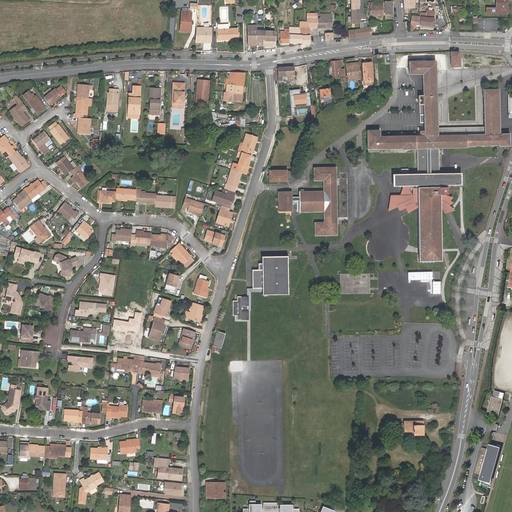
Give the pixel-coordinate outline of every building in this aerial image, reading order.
[(351,0),(351,8),(359,8),(358,4),(360,4),(359,0),(351,0)] [(413,0),(402,0),(403,0),(403,9),(415,8),(413,0)] [(505,0),(496,0),(496,8),(487,8),(487,13),(507,13),(507,2),(505,2),(505,0)] [(394,14),(393,2),(385,2),(385,3),(385,6),(376,6),(376,3),(368,3),(368,6),(370,6),(370,14),(394,14)] [(359,10),(359,8),(351,8),(351,22),(359,21),(359,11),(359,10)] [(421,13),(421,17),(420,25),(423,26),(433,27),(434,11),(426,10),(425,14),(421,13)] [(179,33),(186,34),(187,24),(189,24),(190,15),(180,14),(179,33)] [(320,18),(317,18),(317,28),(325,27),(332,26),(331,14),(320,14),(320,18)] [(412,16),(411,20),(411,25),(410,30),(413,30),(413,25),(420,25),(421,17),(412,16)] [(317,28),(317,18),(307,18),(307,22),(300,22),(300,28),(300,35),(310,35),(310,28),(317,28)] [(257,25),(246,25),(246,46),(256,46),(257,31),(257,25)] [(237,39),(237,28),(217,27),(217,38),(237,39)] [(370,27),(367,27),(362,28),(363,29),(363,36),(371,35),(370,27)] [(300,35),(300,28),(297,28),(297,29),(289,30),(289,31),(289,43),(301,43),(301,45),(310,44),(310,35),(300,35)] [(355,30),(349,31),(349,38),(356,37),(363,36),(363,29),(355,30)] [(263,46),(265,31),(257,31),(256,46),(263,46)] [(274,32),(265,31),(263,46),(275,46),(275,36),(274,32)] [(289,43),(289,31),(280,31),(280,43),(289,43)] [(326,42),(334,41),(334,33),(325,34),(326,42)] [(460,68),(459,53),(450,52),(451,68),(460,68)] [(340,61),(330,62),(331,67),(329,68),(329,73),(331,73),(332,77),(338,76),(337,68),(340,68),(340,61)] [(415,149),(417,149),(417,172),(418,184),(418,189),(417,189),(419,261),(441,261),(439,188),(438,188),(438,183),(438,171),(438,149),(467,148),(467,147),(474,147),(474,146),(500,146),(509,146),(508,134),(499,134),(499,90),(483,90),(484,135),(438,136),(435,62),(409,62),(409,75),(422,75),(423,95),(418,95),(418,105),(420,105),(420,123),(423,123),(424,131),(419,131),(419,136),(380,136),(379,130),(367,130),(367,150),(401,149),(401,150),(415,150),(415,149)] [(363,82),(372,81),(371,63),(362,64),(363,82)] [(359,64),(346,65),(347,77),(360,76),(359,64)] [(277,68),(278,81),(283,81),(282,76),(287,76),(286,67),(277,68)] [(244,73),(231,73),(230,80),(226,80),(226,85),(243,87),(244,73)] [(198,104),(202,104),(207,105),(209,82),(197,81),(196,94),(199,94),(198,104)] [(174,93),(174,104),(183,104),(184,84),(173,84),(172,93),(174,93)] [(75,99),(87,100),(87,91),(88,87),(88,86),(76,85),(75,99)] [(225,92),(242,94),(243,87),(226,85),(225,92)] [(53,90),(42,98),(48,106),(59,97),(63,94),(58,88),(54,91),(53,90)] [(149,114),(159,115),(160,89),(150,89),(149,114)] [(325,107),(332,104),(330,96),(329,89),(319,90),(320,100),(323,100),(324,103),(325,107)] [(116,90),(108,90),(108,94),(107,94),(105,113),(116,113),(117,94),(116,94),(116,90)] [(132,98),(129,98),(128,114),(139,115),(140,92),(132,91),(132,98)] [(44,109),(34,97),(33,98),(31,95),(29,96),(26,92),(21,96),(24,100),(36,115),(44,109)] [(225,92),(224,92),(223,101),(241,103),(242,94),(225,92)] [(85,116),(87,100),(75,99),(74,115),(72,114),(71,119),(77,119),(81,120),(85,120),(85,116)] [(24,109),(20,103),(17,105),(8,112),(20,127),(27,121),(20,112),(24,109)] [(88,135),(89,120),(85,120),(81,120),(77,119),(77,127),(78,127),(78,135),(88,135)] [(59,145),(67,139),(56,126),(54,123),(47,129),(49,132),(59,145)] [(43,145),(49,141),(43,133),(31,143),(42,156),(48,151),(46,148),(44,149),(42,146),(43,145)] [(248,155),(249,155),(255,138),(244,134),(239,152),(248,155)] [(7,143),(2,137),(0,138),(0,154),(5,160),(7,159),(13,153),(6,144),(7,143)] [(99,147),(100,139),(91,138),(91,147),(99,147)] [(239,173),(242,174),(248,155),(239,152),(236,151),(234,155),(238,156),(236,164),(234,171),(239,173)] [(15,152),(13,153),(7,159),(19,174),(28,168),(21,159),(15,152)] [(56,167),(64,176),(69,172),(72,170),(67,165),(64,161),(62,158),(54,164),(56,167)] [(80,189),(87,183),(79,172),(80,171),(76,166),(75,167),(72,170),(69,172),(72,177),(71,178),(75,182),(80,189)] [(299,198),(299,202),(299,212),(323,212),(324,223),(314,223),(315,236),(335,235),(337,235),(335,168),(313,168),(313,181),(323,181),(323,192),(299,192),(299,198)] [(234,171),(229,170),(223,189),(226,190),(232,191),(234,186),(235,187),(239,173),(234,171)] [(287,171),(287,170),(269,171),(269,182),(287,182),(287,180),(291,180),(291,176),(291,172),(291,171),(287,171)] [(461,183),(460,171),(438,171),(438,183),(461,183)] [(418,184),(417,172),(392,173),(393,184),(418,184)] [(37,182),(23,193),(29,201),(37,195),(43,191),(38,185),(37,182)] [(134,193),(134,191),(122,190),(121,195),(121,201),(126,201),(134,202),(134,201),(134,193)] [(232,197),(233,192),(232,191),(226,190),(225,194),(213,190),(210,200),(220,203),(228,206),(231,196),(232,197)] [(107,203),(114,203),(114,200),(114,194),(98,192),(98,203),(102,203),(102,204),(107,204),(107,203)] [(292,211),(292,202),(292,198),(291,192),(279,193),(280,211),(287,211),(292,211)] [(29,201),(23,193),(16,198),(17,200),(12,204),(19,212),(31,203),(29,201)] [(155,196),(155,195),(144,194),(140,194),(134,193),(134,201),(139,202),(139,203),(154,204),(155,196)] [(37,195),(29,201),(31,203),(32,204),(39,198),(37,195)] [(154,204),(154,207),(170,209),(171,198),(155,196),(154,204)] [(201,214),(204,204),(185,198),(183,206),(189,207),(188,210),(201,214)] [(71,211),(62,205),(56,212),(68,221),(70,217),(74,219),(78,214),(75,212),(74,213),(71,211)] [(230,216),(231,212),(227,211),(218,208),(214,222),(225,226),(228,216),(230,216)] [(0,224),(12,215),(7,209),(1,214),(0,214),(0,224)] [(36,222),(28,228),(36,238),(33,240),(35,243),(40,243),(39,242),(47,236),(42,230),(36,222)] [(82,222),(81,224),(88,230),(90,229),(82,222)] [(85,240),(91,233),(88,230),(81,224),(75,232),(85,240)] [(20,228),(13,232),(15,236),(22,231),(20,228)] [(220,247),(223,236),(204,230),(201,239),(209,241),(209,242),(215,244),(215,245),(220,247)] [(69,240),(68,239),(72,235),(69,232),(60,242),(63,247),(69,240)] [(130,236),(130,233),(119,232),(115,232),(115,237),(110,236),(110,243),(114,244),(114,242),(129,244),(130,236)] [(129,244),(129,245),(134,246),(134,243),(149,244),(150,236),(150,234),(142,234),(135,233),(135,236),(130,236),(129,244)] [(149,244),(149,248),(166,249),(166,245),(170,245),(171,238),(167,237),(160,237),(150,236),(149,244)] [(177,244),(169,252),(182,264),(189,257),(177,244)] [(32,253),(15,249),(13,257),(19,258),(18,260),(24,261),(24,260),(30,262),(31,261),(36,262),(39,254),(33,252),(32,253)] [(54,256),(52,262),(58,264),(59,263),(63,272),(61,276),(67,278),(72,267),(78,264),(75,258),(68,261),(67,258),(58,254),(54,256)] [(185,268),(193,260),(189,257),(182,264),(185,268)] [(262,295),(288,294),(287,257),(262,257),(262,264),(258,264),(259,270),(252,270),(253,288),(262,288),(262,295)] [(114,276),(100,273),(99,278),(100,278),(98,289),(101,293),(111,295),(114,276)] [(178,276),(168,274),(163,289),(173,292),(178,276)] [(205,291),(206,287),(208,280),(207,280),(200,277),(195,293),(205,296),(207,292),(205,291)] [(15,286),(7,285),(4,299),(9,300),(12,304),(10,314),(20,315),(22,302),(15,293),(14,292),(15,286)] [(46,297),(39,294),(35,305),(44,308),(43,310),(52,313),(56,300),(46,297)] [(156,304),(153,312),(154,312),(155,313),(162,315),(166,316),(171,300),(162,297),(159,305),(156,304)] [(238,302),(232,302),(232,316),(237,316),(237,320),(248,320),(247,297),(238,297),(238,302)] [(76,311),(75,316),(86,316),(87,313),(96,314),(96,311),(105,312),(105,305),(79,302),(79,311),(76,311)] [(198,321),(203,305),(192,302),(189,312),(185,311),(183,317),(187,319),(188,317),(198,321)] [(128,323),(114,320),(112,330),(124,332),(125,329),(139,332),(142,313),(135,311),(134,319),(129,318),(128,323)] [(158,333),(160,334),(164,319),(154,316),(148,338),(156,341),(158,333)] [(33,327),(22,326),(21,341),(32,342),(33,327)] [(190,347),(195,331),(183,327),(178,343),(190,347)] [(84,332),(71,331),(70,340),(90,343),(91,333),(96,334),(97,329),(84,328),(84,332)] [(217,332),(212,346),(220,348),(225,334),(217,332)] [(39,353),(22,351),(21,355),(24,356),(22,366),(35,368),(36,357),(39,358),(39,353)] [(93,358),(68,356),(68,360),(69,361),(72,362),(72,365),(68,365),(68,370),(79,372),(79,366),(82,365),(84,367),(92,368),(93,358)] [(134,371),(138,371),(139,362),(119,359),(117,369),(122,369),(126,370),(125,370),(134,371)] [(138,371),(138,372),(143,373),(143,375),(159,377),(161,367),(144,364),(145,363),(139,362),(138,371)] [(181,378),(187,379),(188,369),(174,368),(173,378),(181,378)] [(47,387),(37,386),(35,406),(45,407),(45,409),(49,409),(50,400),(46,400),(47,387)] [(11,389),(10,389),(8,402),(2,406),(1,409),(5,414),(11,415),(17,408),(20,391),(15,390),(13,389),(11,389)] [(504,398),(505,392),(494,389),(493,395),(504,398)] [(499,416),(503,399),(492,396),(487,413),(499,416)] [(183,399),(174,398),(173,414),(177,414),(179,414),(181,413),(182,406),(183,406),(183,399)] [(141,412),(161,414),(162,404),(154,403),(142,401),(141,412)] [(88,407),(82,406),(82,411),(81,418),(80,420),(98,423),(99,414),(91,413),(87,412),(88,407)] [(106,406),(106,408),(106,409),(105,413),(104,419),(108,419),(108,417),(116,418),(116,416),(119,416),(124,417),(125,407),(118,406),(117,407),(108,406),(106,406)] [(63,418),(77,420),(80,420),(81,411),(78,411),(78,410),(64,408),(63,418)] [(424,435),(423,421),(404,421),(404,424),(400,424),(400,431),(414,431),(414,435),(424,435)] [(135,442),(127,442),(120,442),(120,454),(135,453),(135,448),(139,448),(139,440),(135,440),(135,442)] [(50,448),(44,448),(44,445),(37,445),(28,445),(28,449),(27,454),(49,456),(49,454),(57,455),(65,455),(66,445),(50,444),(50,446),(50,448)] [(480,479),(491,482),(501,447),(490,444),(480,479)] [(104,448),(98,447),(91,446),(90,457),(107,459),(108,447),(104,447),(104,448)] [(27,454),(28,449),(19,448),(19,456),(27,456),(27,454)] [(168,459),(155,457),(154,466),(159,467),(158,478),(181,480),(183,469),(167,467),(168,459)] [(86,491),(88,490),(97,486),(97,484),(105,481),(100,472),(85,479),(85,478),(80,480),(84,487),(80,489),(79,502),(85,503),(86,491)] [(53,494),(62,494),(63,487),(64,487),(65,474),(54,474),(53,494)] [(28,476),(21,476),(21,479),(20,479),(20,485),(27,485),(28,476)] [(180,496),(181,489),(179,489),(180,482),(165,481),(164,490),(165,490),(165,495),(180,496)] [(209,491),(208,498),(224,498),(224,492),(222,492),(222,489),(224,489),(224,483),(206,483),(206,491),(209,491)] [(127,511),(128,508),(130,508),(130,500),(128,500),(128,495),(120,495),(118,511),(127,511)] [(262,511),(263,510),(261,510),(261,505),(256,505),(256,501),(250,501),(250,509),(244,509),(243,511),(262,511)] [(167,511),(168,504),(157,502),(156,509),(157,509),(160,510),(159,511),(167,511)]
